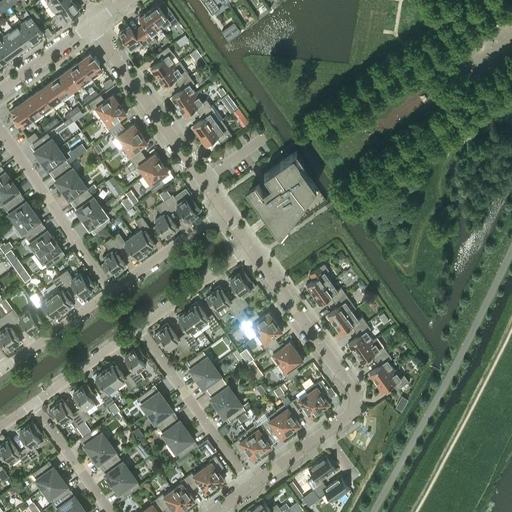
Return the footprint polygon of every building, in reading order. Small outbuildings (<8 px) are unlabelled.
[(56,14),(73,2),(71,0),(56,0),(50,5),(56,14)] [(225,1),(224,0),(204,0),(212,10),(220,4),(219,4),(224,0),(224,1),(225,1)] [(73,2),(56,14),(64,25),(73,19),(71,17),(78,12),(75,8),(77,7),(73,2)] [(178,21),(170,10),(164,14),(156,2),(152,6),(153,7),(148,10),(160,28),(169,22),(172,26),(178,21)] [(29,10),(34,16),(37,14),(33,7),(29,10)] [(160,28),(148,10),(143,14),(142,13),(138,16),(146,27),(140,31),(148,43),(155,38),(152,33),(160,28)] [(37,14),(34,16),(38,23),(42,20),(37,14)] [(22,23),(34,40),(39,36),(38,35),(42,32),(31,17),(22,23)] [(233,22),(221,31),(228,41),(240,32),(233,22)] [(34,40),(22,23),(13,30),(24,45),(27,43),(28,44),(34,40)] [(148,43),(140,31),(135,35),(127,23),(123,26),(124,28),(118,32),(125,41),(123,43),(128,51),(139,43),(142,47),(148,43)] [(48,37),(52,34),(48,27),(44,30),(48,37)] [(24,45),(13,30),(4,36),(16,53),(22,49),(21,47),(24,45)] [(16,53),(4,36),(0,38),(0,48),(6,58),(10,55),(10,57),(16,53)] [(157,76),(174,64),(168,55),(173,52),(168,46),(157,54),(161,60),(149,68),(152,72),(154,71),(157,76)] [(84,59),(80,62),(91,77),(101,69),(98,65),(100,64),(94,56),(93,58),(90,53),(83,58),(84,59)] [(189,75),(179,61),(174,64),(157,76),(161,81),(159,82),(163,86),(174,78),(178,84),(189,75)] [(76,63),(70,67),(81,84),(91,77),(80,62),(77,64),(76,63)] [(64,73),(61,76),(71,91),(81,84),(70,67),(63,72),(64,73)] [(189,75),(178,84),(182,89),(170,97),(173,102),(175,101),(178,105),(195,93),(189,85),(194,81),(189,75)] [(57,77),(50,81),(62,98),(71,91),(61,76),(57,78),(57,77)] [(110,78),(103,83),(106,87),(113,82),(110,78)] [(44,87),(41,90),(52,105),(62,98),(50,81),(44,86),(44,87)] [(89,94),(91,98),(98,93),(95,89),(89,94)] [(37,91),(31,95),(42,111),(52,105),(41,90),(38,92),(37,91)] [(101,94),(89,102),(94,109),(96,107),(102,116),(119,103),(116,99),(117,98),(114,93),(105,100),(101,94)] [(195,93),(178,105),(182,110),(180,111),(183,116),(195,107),(199,113),(210,105),(206,99),(202,102),(195,93)] [(91,98),(89,94),(82,99),(85,102),(91,98)] [(25,101),(22,104),(32,118),(42,111),(31,95),(24,100),(25,101)] [(119,103),(102,116),(108,124),(106,126),(110,132),(122,124),(118,118),(127,112),(124,107),(123,108),(119,103)] [(18,106),(18,105),(11,110),(14,114),(12,115),(17,122),(19,121),(22,126),(32,118),(22,104),(18,106)] [(203,118),(191,126),(194,131),(196,130),(199,135),(216,122),(221,119),(223,118),(217,109),(215,111),(210,105),(199,113),(203,118)] [(71,110),(73,114),(80,109),(77,106),(71,110)] [(73,114),(71,110),(64,115),(67,118),(73,114)] [(50,122),(52,126),(59,121),(56,117),(50,122)] [(216,122),(199,135),(203,139),(201,140),(204,145),(216,137),(220,142),(231,134),(227,128),(221,119),(216,122)] [(52,126),(50,122),(43,127),(46,130),(52,126)] [(140,133),(137,128),(138,127),(135,123),(126,129),(122,124),(110,132),(115,138),(113,139),(119,148),(123,145),(140,133)] [(28,137),(31,141),(37,136),(34,132),(28,137)] [(41,160),(58,147),(47,132),(32,143),(39,153),(37,154),(41,160)] [(140,133),(123,145),(129,154),(127,155),(131,161),(143,153),(139,148),(148,141),(145,137),(144,138),(140,133)] [(53,173),(68,162),(58,147),(41,160),(45,165),(47,164),(53,173)] [(256,179),(245,186),(248,191),(266,215),(268,218),(271,222),(279,233),(322,202),(326,200),(300,163),(304,160),(296,149),(292,152),(292,153),(289,155),(282,160),(279,162),(264,173),(267,177),(270,183),(268,184),(267,183),(268,184),(262,188),(259,183),(256,179)] [(143,153),(131,161),(136,167),(138,166),(144,174),(161,162),(158,157),(159,156),(156,152),(147,158),(143,153)] [(62,189),(79,177),(68,162),(53,173),(60,182),(58,184),(62,189)] [(161,162),(144,174),(139,178),(145,186),(148,184),(153,191),(164,183),(160,177),(169,170),(166,166),(165,167),(161,162)] [(0,189),(12,181),(8,175),(6,177),(0,168),(0,189)] [(74,202),(89,191),(79,177),(62,189),(66,194),(68,193),(74,202)] [(0,200),(5,208),(20,197),(14,188),(15,186),(12,181),(0,189),(0,200)] [(164,199),(172,210),(176,207),(187,223),(192,219),(191,218),(197,214),(196,213),(200,210),(185,189),(175,196),(172,193),(164,199)] [(83,218),(100,206),(89,191),(74,202),(81,211),(79,213),(83,218)] [(15,222),(33,210),(29,204),(27,206),(20,197),(5,208),(15,222)] [(172,210),(164,199),(155,205),(161,214),(155,219),(158,224),(154,226),(162,237),(166,234),(167,235),(172,231),(173,233),(178,229),(167,213),(172,210)] [(96,232),(104,226),(111,221),(100,206),(83,218),(87,224),(89,222),(96,232)] [(26,237),(41,226),(35,217),(36,215),(33,210),(15,222),(26,237)] [(133,234),(145,251),(150,248),(150,249),(156,245),(145,230),(149,226),(141,216),(135,220),(141,229),(133,234)] [(36,251),(54,239),(50,234),(48,235),(41,226),(26,237),(36,251)] [(145,251),(133,234),(124,240),(118,232),(112,237),(120,247),(124,244),(135,260),(141,256),(140,255),(145,251)] [(120,247),(112,237),(104,242),(110,251),(103,256),(106,261),(103,263),(110,274),(114,271),(115,272),(120,269),(121,270),(127,266),(116,251),(120,247)] [(47,266),(62,256),(55,246),(57,245),(54,239),(36,251),(47,266)] [(330,281),(324,273),(328,270),(324,263),(309,274),(313,280),(305,285),(308,290),(310,289),(313,293),(330,281)] [(58,275),(66,286),(71,283),(82,298),(87,294),(86,293),(92,289),(91,288),(95,285),(87,275),(83,277),(80,273),(73,277),(67,269),(58,275)] [(234,297),(242,308),(248,304),(242,295),(255,286),(244,270),(240,273),(239,272),(233,276),(233,275),(227,279),(238,294),(234,297)] [(66,286),(58,275),(52,280),(58,288),(50,294),(62,311),(67,307),(68,308),(73,304),(62,289),(66,286)] [(345,293),(341,287),(336,290),(330,281),(313,293),(317,298),(315,299),(318,304),(330,296),(334,301),(345,293)] [(233,314),(242,308),(234,297),(229,300),(218,285),(213,289),(214,290),(209,294),(209,295),(205,298),(213,308),(219,317),(230,310),(233,314)] [(62,311),(50,294),(42,300),(36,291),(29,296),(37,307),(41,304),(52,319),(58,315),(57,314),(62,311)] [(337,306),(326,314),(329,319),(331,318),(334,323),(351,310),(356,307),(345,293),(334,301),(337,306)] [(219,324),(211,313),(207,316),(196,301),(191,305),(192,306),(187,310),(199,326),(207,320),(213,329),(219,324)] [(16,345),(21,342),(10,326),(15,323),(7,312),(0,303),(0,313),(2,316),(0,316),(0,334),(1,336),(0,336),(0,342),(5,350),(9,347),(10,348),(15,344),(16,345)] [(7,312),(15,323),(19,320),(30,335),(35,331),(34,330),(40,326),(39,325),(43,322),(35,312),(31,314),(28,310),(19,316),(13,308),(7,312)] [(199,326),(187,310),(182,313),(181,312),(176,316),(187,331),(182,334),(190,345),(196,341),(190,332),(199,326)] [(351,310),(334,323),(338,328),(336,329),(339,333),(351,325),(355,330),(366,322),(362,316),(357,319),(351,310)] [(275,321),(272,316),(273,315),(270,311),(260,317),(256,311),(245,320),(250,326),(248,327),(254,336),(258,333),(275,321)] [(258,333),(264,342),(262,343),(266,349),(278,341),(274,336),(283,329),(280,325),(279,326),(275,321),(258,333)] [(190,345),(182,334),(178,337),(167,322),(161,326),(162,327),(157,331),(158,332),(154,335),(161,346),(165,343),(169,348),(176,343),(182,351),(190,345)] [(366,322),(355,330),(358,336),(347,344),(350,348),(352,347),(355,352),(372,340),(366,331),(370,328),(366,322)] [(278,341),(266,349),(271,355),(273,354),(279,362),(296,350),(293,345),(294,344),(291,340),(281,346),(278,341)] [(372,340),(355,352),(359,357),(357,358),(360,362),(372,354),(376,359),(387,351),(383,345),(378,348),(372,340)] [(129,373),(136,384),(145,378),(139,369),(145,364),(142,359),(146,357),(138,346),(134,349),(133,348),(128,352),(127,350),(122,354),(133,370),(129,373)] [(202,350),(187,361),(194,370),(192,372),(196,377),(213,365),(202,350)] [(287,379),(294,374),(299,371),(295,365),(304,358),(301,354),(299,355),(296,350),(279,362),(285,371),(283,372),(287,379)] [(387,351),(376,359),(379,365),(368,373),(371,377),(373,376),(376,381),(393,369),(387,360),(391,357),(387,351)] [(136,384),(129,373),(124,376),(113,360),(108,364),(109,365),(104,369),(116,385),(124,380),(130,388),(136,384)] [(213,365),(196,377),(200,383),(202,381),(209,391),(224,380),(213,365)] [(116,385),(104,369),(99,372),(98,371),(93,375),(104,390),(99,394),(107,404),(113,400),(107,392),(116,385)] [(397,389),(408,381),(404,374),(399,377),(393,369),(376,381),(380,386),(378,387),(381,391),(393,383),(397,389)] [(307,392),(319,409),(324,406),(325,407),(330,404),(326,400),(325,398),(331,394),(320,379),(315,383),(314,382),(304,388),(307,392)] [(224,380),(209,391),(215,400),(213,401),(217,407),(234,394),(224,380)] [(77,410),(85,421),(91,416),(85,408),(94,401),(90,397),(94,394),(86,383),(83,386),(82,385),(76,389),(76,387),(70,391),(81,407),(77,410)] [(148,412),(165,400),(161,394),(159,396),(152,386),(137,397),(148,412)] [(291,400),(299,412),(304,408),(311,417),(315,414),(315,413),(319,409),(307,392),(299,398),(297,396),(291,400)] [(234,394),(217,407),(221,412),(223,411),(230,420),(245,409),(234,394)] [(85,421),(77,410),(73,413),(61,397),(56,401),(57,403),(52,406),(52,407),(48,410),(56,421),(60,418),(64,423),(70,418),(76,427),(85,421)] [(158,427),(173,416),(167,407),(169,405),(165,400),(148,412),(158,427)] [(275,410),(290,430),(295,427),(296,428),(300,425),(294,416),(299,412),(291,400),(285,404),(285,403),(275,410)] [(262,421),(270,433),(275,429),(282,438),(286,435),(285,434),(290,430),(275,410),(266,416),(267,417),(262,421)] [(169,441),(186,429),(182,424),(180,425),(173,416),(158,427),(169,441)] [(246,430),(261,451),(266,448),(267,449),(271,446),(264,437),(270,433),(262,421),(259,417),(253,421),(255,423),(246,430)] [(23,448),(31,459),(39,453),(33,445),(40,440),(37,435),(41,432),(33,421),(29,424),(28,423),(23,427),(22,426),(17,430),(28,445),(23,448)] [(97,426),(82,437),(89,446),(87,448),(91,453),(108,441),(97,426)] [(186,429),(169,441),(180,456),(195,445),(188,436),(190,434),(186,429)] [(261,451),(246,430),(237,437),(238,438),(232,443),(240,454),(246,450),(253,459),(257,456),(256,455),(261,451)] [(31,459),(23,448),(19,451),(8,436),(2,440),(3,441),(0,443),(0,456),(3,460),(6,457),(10,462),(19,455),(25,464),(31,459)] [(108,441),(91,453),(95,458),(97,457),(103,466),(118,455),(108,441)] [(118,455),(103,466),(110,475),(108,477),(112,482),(129,470),(118,455)] [(202,468),(214,485),(219,481),(220,483),(224,479),(218,470),(223,466),(215,455),(209,459),(210,462),(202,468)] [(314,490),(324,483),(320,477),(334,467),(326,456),(309,469),(314,476),(307,481),(314,490)] [(43,487),(60,475),(56,470),(54,471),(47,462),(32,473),(43,487)] [(0,476),(2,480),(9,475),(1,464),(0,464),(0,476)] [(214,485),(202,468),(193,474),(192,472),(186,476),(194,487),(199,484),(206,493),(210,490),(209,488),(214,485)] [(129,470),(112,482),(116,488),(118,486),(124,496),(140,485),(129,470)] [(53,502),(68,491),(62,482),(64,481),(60,475),(43,487),(53,502)] [(194,487),(186,476),(179,480),(181,483),(173,489),(185,506),(190,502),(191,504),(195,500),(188,491),(194,487)] [(327,486),(324,483),(300,500),(305,507),(326,493),(331,500),(349,487),(341,476),(327,486)] [(185,506),(173,489),(164,495),(162,493),(156,497),(164,508),(170,504),(175,511),(178,511),(181,511),(180,509),(185,506)] [(60,511),(70,511),(81,504),(77,499),(75,500),(68,491),(53,502),(60,511)] [(159,511),(164,508),(156,497),(150,501),(152,504),(143,510),(145,511),(159,511)] [(282,511),(276,503),(269,508),(264,501),(248,511),(282,511)]
